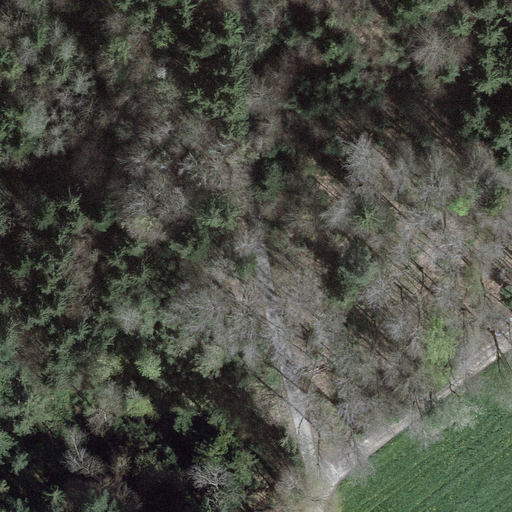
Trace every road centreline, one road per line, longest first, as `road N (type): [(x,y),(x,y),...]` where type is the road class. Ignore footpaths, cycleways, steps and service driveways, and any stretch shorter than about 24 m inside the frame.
road 1 (unclassified): [(241,0),(262,294),(319,511)]
road 2 (track): [(279,511),(319,493),(511,342)]
